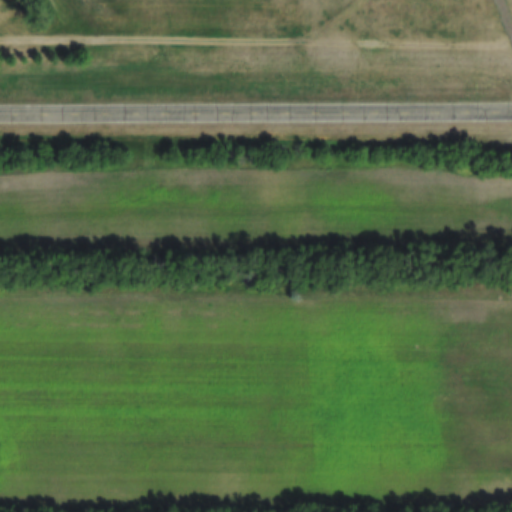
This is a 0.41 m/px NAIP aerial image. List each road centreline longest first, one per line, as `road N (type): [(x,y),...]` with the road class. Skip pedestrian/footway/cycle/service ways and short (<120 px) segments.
road 1 (secondary): [(0,120),(511,117)]
road 2 (track): [(370,0),(329,31),(282,46),(0,46)]
